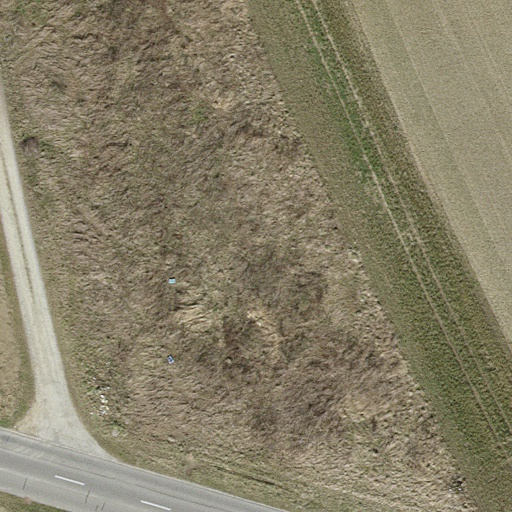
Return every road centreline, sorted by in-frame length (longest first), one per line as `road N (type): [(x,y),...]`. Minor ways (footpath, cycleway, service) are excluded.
road 1 (track): [(69,488),(0,129)]
road 2 (tertiary): [(149,511),(0,468)]
